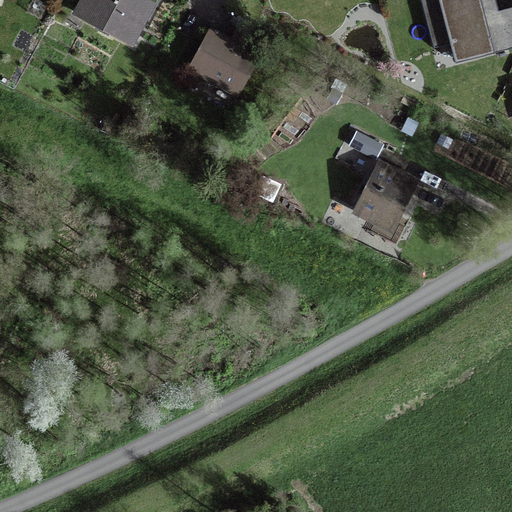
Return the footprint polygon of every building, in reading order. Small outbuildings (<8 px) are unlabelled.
[(147,2),(142,0),(78,0),(75,7),(130,36),(147,2)] [(439,0),(456,63),(511,48),(511,6),(499,10),(496,0),(439,0)] [(228,44),(205,33),(190,63),(236,87),(261,39),(237,26),(228,44)] [(377,144),(356,132),(350,143),(372,154),(377,144)] [(411,181),(375,164),(355,207),(391,223),(411,181)]
